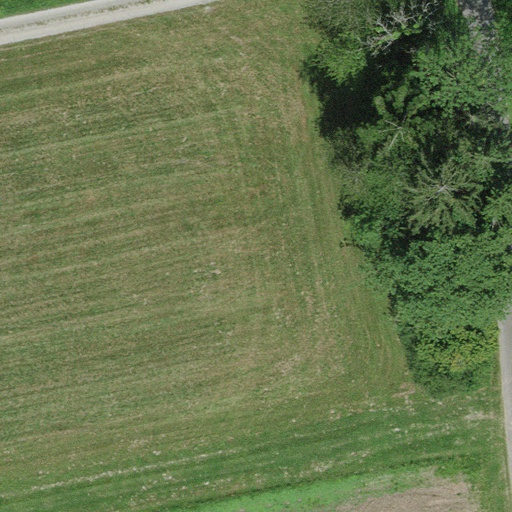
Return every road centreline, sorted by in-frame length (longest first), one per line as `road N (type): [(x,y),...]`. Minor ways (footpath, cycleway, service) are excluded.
road 1 (track): [(455,0),(511,289)]
road 2 (track): [(163,0),(0,29)]
